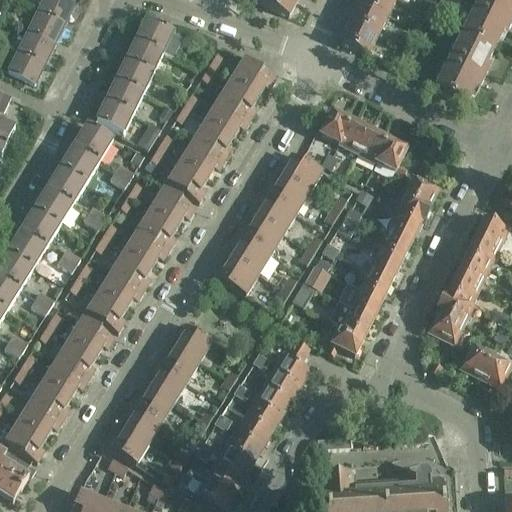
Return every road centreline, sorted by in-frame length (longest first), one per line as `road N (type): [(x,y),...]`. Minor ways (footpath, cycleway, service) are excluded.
road 1 (residential): [(42,511),(314,70)]
road 2 (residential): [(384,380),(493,153)]
road 3 (residential): [(493,153),(314,70)]
road 4 (residential): [(263,511),(327,397),(384,380)]
road 5 (residential): [(480,511),(474,423),(384,380)]
road 6 (residential): [(303,65),(138,0)]
road 7 (residential): [(57,115),(114,0)]
road 8 (residential): [(0,223),(57,115)]
